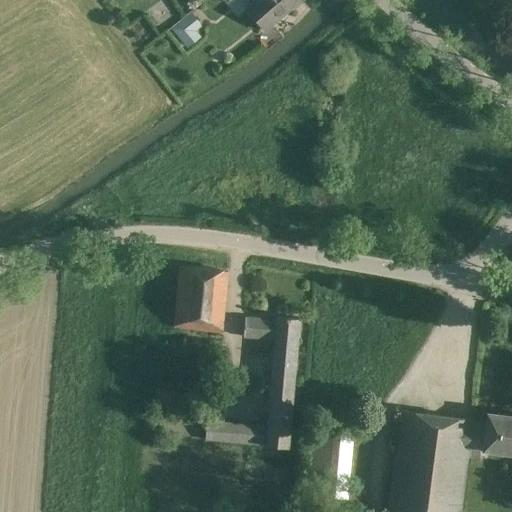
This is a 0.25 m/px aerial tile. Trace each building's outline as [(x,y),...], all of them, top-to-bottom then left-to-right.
[(253,0),(254,1),(245,9),(265,31),(281,17),(278,14),(294,0),(253,0)] [(201,27),(190,13),(172,28),(188,48),(201,38),(196,31),(201,27)] [(227,272),(178,266),(172,326),(221,332),(227,272)] [(298,319),(275,317),(275,320),(244,317),(242,337),(273,339),(268,427),(208,423),(207,442),(267,446),(267,447),(290,449),(296,339),(298,319)] [(194,389),(158,383),(154,404),(191,410),(194,389)] [(471,420),(401,411),(387,511),(459,511),(467,448),(511,453),(511,417),(486,414),(485,426),(470,424),(471,420)] [(351,437),(311,433),(305,493),(344,497),(351,437)]
